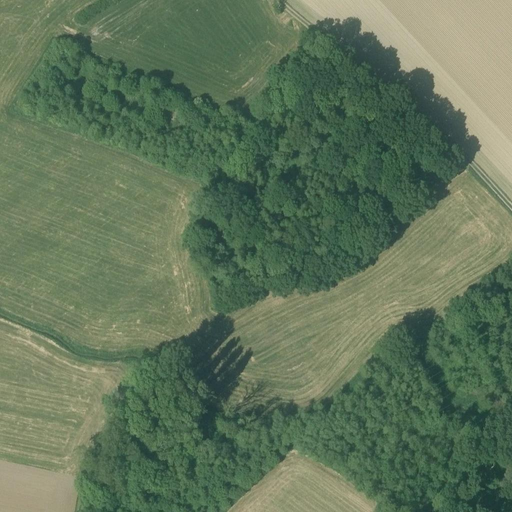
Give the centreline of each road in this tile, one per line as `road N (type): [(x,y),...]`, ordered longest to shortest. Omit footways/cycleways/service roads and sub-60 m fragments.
road 1 (track): [(511,210),(460,153),(323,40)]
road 2 (track): [(323,40),(218,164)]
